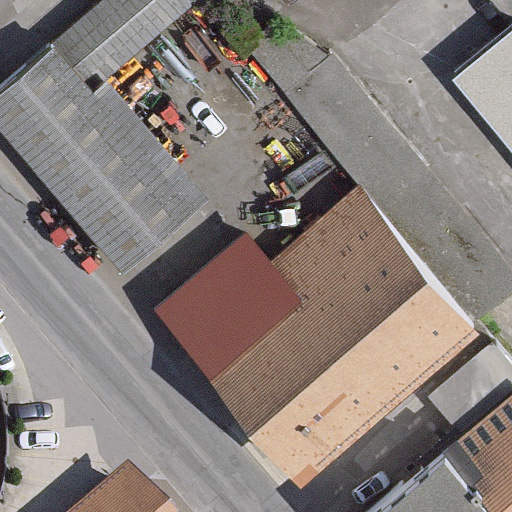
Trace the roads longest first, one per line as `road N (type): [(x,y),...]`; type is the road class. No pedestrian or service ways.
road 1 (unclassified): [(0,238),(234,511)]
road 2 (unknown): [(511,205),(371,9)]
